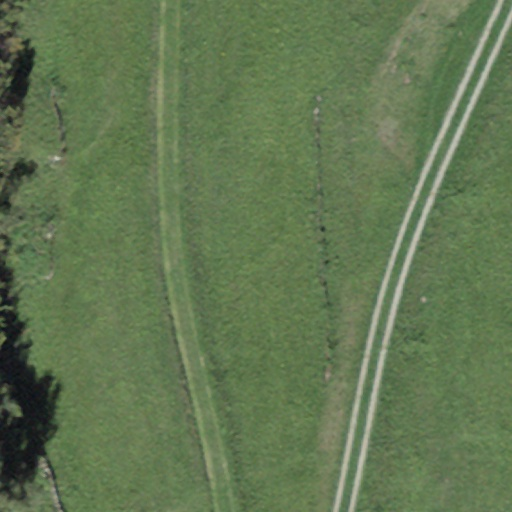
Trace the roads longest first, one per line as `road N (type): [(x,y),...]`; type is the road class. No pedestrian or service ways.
road 1 (track): [(338,511),(378,314),(511,0)]
road 2 (track): [(226,511),(170,242),(174,0)]
